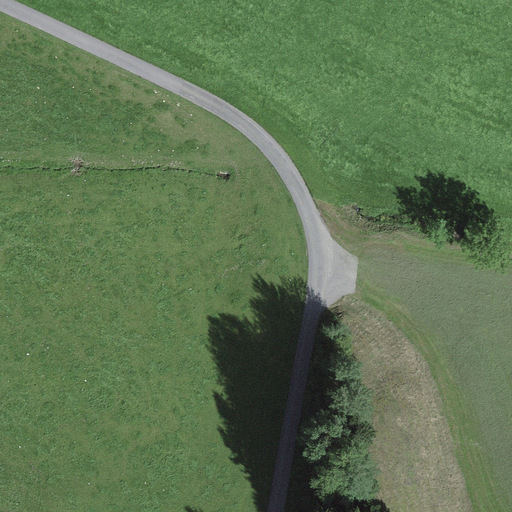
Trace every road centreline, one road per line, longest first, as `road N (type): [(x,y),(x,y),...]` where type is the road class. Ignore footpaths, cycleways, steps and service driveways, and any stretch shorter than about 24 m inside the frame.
road 1 (unclassified): [(274,511),(317,290),(306,204),(286,167),(241,122),(0,0)]
road 2 (track): [(318,257),(457,318)]
